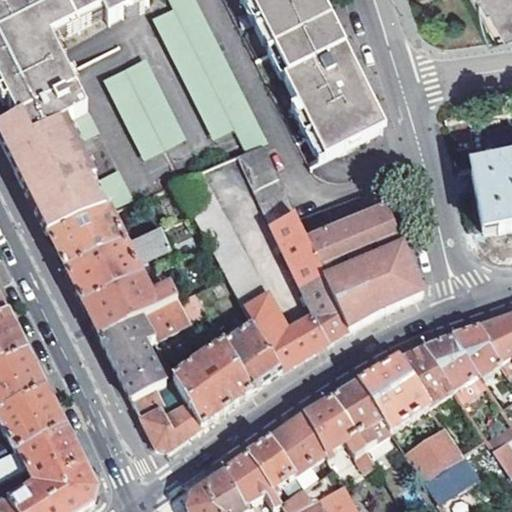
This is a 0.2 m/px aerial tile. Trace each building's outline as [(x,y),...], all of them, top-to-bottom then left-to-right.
[(149,0),(0,0),(0,100),(12,123),(0,129),(0,147),(47,242),(104,217),(88,183),(92,180),(74,144),(64,124),(87,112),(52,42),(101,16),(106,27),(151,4),(149,0)] [(194,0),(167,0),(174,13),(245,153),(246,154),(267,145),(194,0)] [(223,0),(298,145),(323,133),(336,160),(374,140),(363,121),(361,115),(365,113),(341,68),(336,58),(340,56),(311,0),(223,0)] [(386,134),(316,0),(311,0),(340,56),(336,58),(341,68),(365,113),(361,115),(363,121),(374,140),(386,134)] [(511,0),(495,0),(495,1),(497,8),(498,12),(500,18),(500,21),(502,27),(505,36),(511,32),(511,0)] [(174,13),(154,23),(224,164),(245,153),(174,13)] [(145,58),(103,80),(143,161),(186,139),(145,58)] [(74,144),(97,132),(87,112),(64,124),(74,144)] [(323,133),(298,145),(311,172),(336,160),(323,133)] [(255,329),(281,379),(305,365),(351,336),(308,248),(294,220),(296,218),(264,149),(237,160),(314,319),(288,333),(201,176),(175,187),(215,260),(217,259),(255,329)] [(511,167),(475,174),(477,193),(486,240),(511,234),(511,167)] [(109,215),(133,205),(116,169),(92,180),(88,183),(104,217),(109,215)] [(461,196),(477,193),(475,174),(459,177),(461,196)] [(378,320),(422,301),(404,254),(399,243),(385,215),(382,216),(378,207),(366,213),(370,221),(308,248),(351,336),(378,320)] [(52,250),(65,275),(124,248),(109,215),(104,217),(47,242),(52,250)] [(69,283),(82,310),(142,281),(135,269),(171,252),(162,232),(124,248),(65,275),(69,283)] [(144,321),(174,306),(167,293),(158,298),(157,302),(153,304),(142,281),(82,310),(86,318),(99,344),(144,321)] [(0,321),(8,318),(5,312),(0,301),(0,321)] [(156,346),(191,326),(180,303),(174,306),(144,321),(156,346)] [(0,321),(0,369),(28,356),(25,349),(8,318),(0,321)] [(119,382),(131,406),(166,387),(164,383),(148,351),(156,346),(144,321),(99,344),(119,382)] [(511,322),(478,335),(502,370),(511,362),(511,322)] [(255,329),(226,350),(252,399),(259,394),(281,379),(255,329)] [(454,343),(481,383),(485,380),(488,383),(495,379),(493,375),(502,370),(478,335),(461,341),(454,343)] [(462,408),(487,392),(481,383),(454,343),(433,352),(426,355),(454,397),(462,408)] [(226,350),(224,347),(175,383),(202,434),(233,412),(252,399),(226,350)] [(400,367),(430,412),(431,413),(454,397),(426,355),(407,363),(400,367)] [(28,356),(0,369),(0,416),(47,392),(44,386),(28,356)] [(509,380),(511,378),(511,362),(502,370),(509,380)] [(392,438),(430,412),(400,367),(367,386),(359,390),(392,438)] [(175,383),(173,378),(164,383),(166,387),(175,383)] [(170,457),(202,434),(175,383),(166,387),(131,406),(144,431),(155,454),(170,457)] [(511,388),(493,400),(502,415),(511,408),(511,388)] [(392,438),(359,390),(354,393),(332,406),(365,456),(392,438)] [(47,392),(0,416),(0,424),(11,446),(17,457),(67,432),(63,424),(47,392)] [(365,456),(332,406),(311,419),(305,423),(325,461),(328,465),(334,462),(330,457),(345,449),(364,478),(375,471),(365,456)] [(325,461),(305,423),(299,427),(269,447),(294,483),(325,461)] [(511,430),(488,447),(494,455),(508,447),(511,443),(511,430)] [(95,500),(97,493),(83,464),(67,432),(17,457),(0,465),(0,483),(25,470),(35,487),(8,504),(13,511),(87,511),(93,508),(95,500)] [(407,460),(439,509),(501,467),(494,455),(488,447),(485,442),(461,459),(445,435),(407,460)] [(1,448),(0,448),(0,465),(17,457),(11,446),(2,451),(1,448)] [(294,483),(269,447),(254,458),(248,463),(279,508),(281,510),(285,506),(278,496),(286,490),(295,500),(302,495),(294,483)] [(272,511),(279,508),(248,463),(231,474),(225,478),(244,511),(252,511),(252,510),(262,504),(267,511),(272,511)] [(244,511),(225,478),(219,483),(192,503),(190,510),(189,511),(244,511)] [(354,511),(344,494),(321,506),(325,511),(354,511)] [(281,510),(281,511),(308,511),(312,510),(302,495),(295,500),(281,510)]
